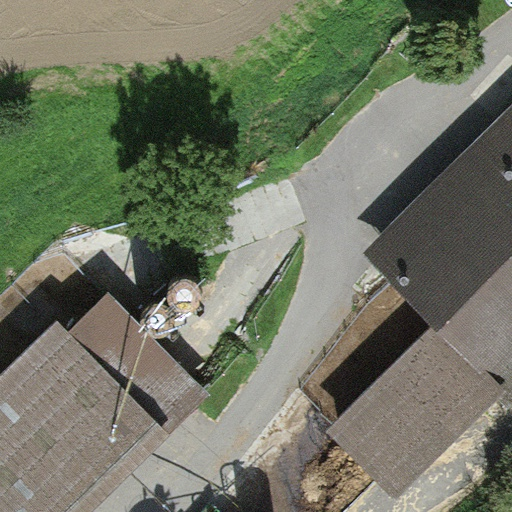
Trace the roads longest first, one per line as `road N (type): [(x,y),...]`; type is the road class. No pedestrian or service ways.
road 1 (track): [(177,511),(311,328),(354,159),(511,29)]
road 2 (track): [(511,432),(412,511)]
